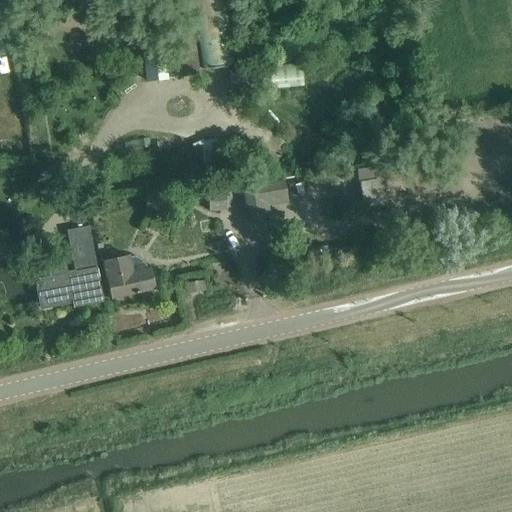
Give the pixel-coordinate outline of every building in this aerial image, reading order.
[(190,0),(198,47),(231,42),(223,0),(190,0)] [(95,21),(73,25),(77,49),(100,44),(95,21)] [(142,40),(148,81),(180,77),(177,50),(173,51),(172,36),(142,40)] [(232,92),(272,89),(270,70),(231,73),(232,92)] [(117,100),(123,111),(153,95),(147,84),(117,100)] [(219,137),(196,138),(197,160),(220,159),(219,137)] [(359,181),(363,208),(387,206),(383,178),(382,178),(380,166),(356,169),(358,181),(359,181)] [(267,219),(265,206),(285,203),(281,182),(240,188),(246,222),(267,219)] [(212,198),(213,210),(230,208),(228,196),(212,198)] [(38,268),(35,273),(36,280),(37,289),(41,309),(78,301),(79,306),(103,301),(89,228),(68,232),(76,272),(67,274),(66,266),(48,269),(48,270),(45,267),(38,268)] [(147,270),(147,268),(145,264),(142,261),(139,258),(134,257),(130,257),(103,263),(111,299),(152,290),(148,270),(147,270)] [(187,285),(188,293),(203,291),(201,282),(187,285)]
